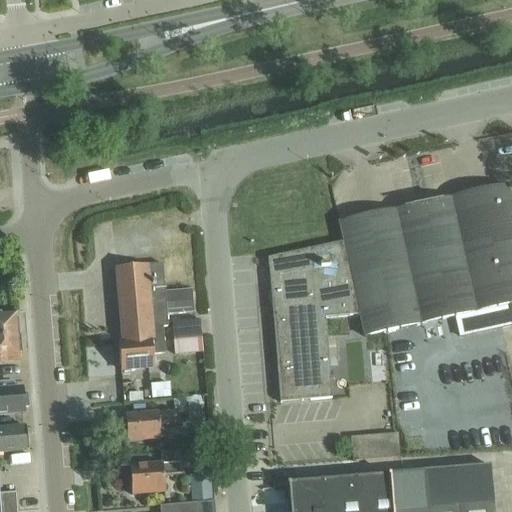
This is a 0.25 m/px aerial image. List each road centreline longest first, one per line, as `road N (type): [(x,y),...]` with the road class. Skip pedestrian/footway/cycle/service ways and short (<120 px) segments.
road 1 (unclassified): [(240,511),(211,168)]
road 2 (unclassified): [(211,168),(511,100)]
road 3 (residential): [(61,511),(38,231)]
road 4 (tertiary): [(26,85),(80,77),(242,15)]
road 5 (tertiary): [(242,15),(22,55)]
road 6 (unclassified): [(35,207),(211,168)]
road 7 (residential): [(187,0),(20,34)]
